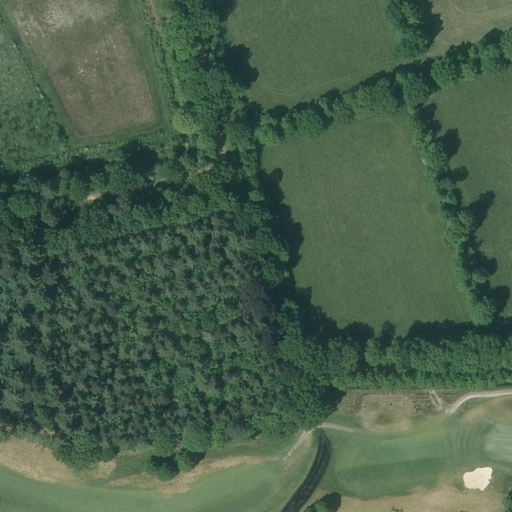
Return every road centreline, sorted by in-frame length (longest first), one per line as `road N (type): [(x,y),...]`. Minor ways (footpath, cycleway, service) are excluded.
road 1 (track): [(511,363),(290,362),(230,169)]
road 2 (track): [(0,218),(230,169)]
road 3 (track): [(230,169),(180,0)]
